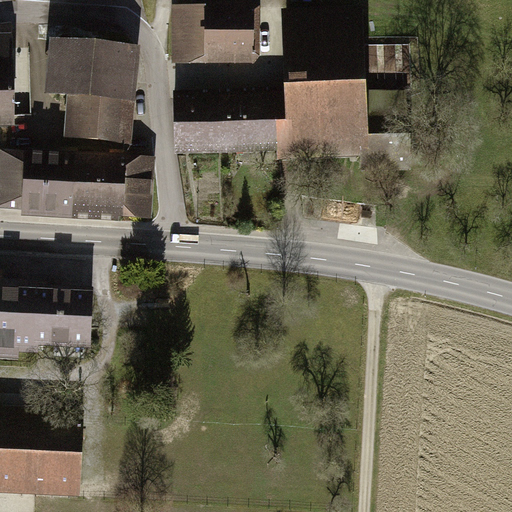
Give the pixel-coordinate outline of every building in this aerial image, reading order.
[(174,14),(174,68),(259,69),(260,7),(206,6),(206,15),(174,14)] [(368,15),(286,19),(290,92),(176,98),(179,162),(281,157),(281,165),(365,161),(366,177),(413,175),(411,126),(373,128),(368,15)] [(0,131),(18,130),(14,32),(0,32),(0,131)] [(66,143),(132,151),(143,55),(56,46),(50,103),(70,105),(66,143)] [(0,187),(0,207),(73,212),(77,156),(2,151),(0,187)] [(153,161),(77,156),(73,212),(149,217),(153,161)] [(44,277),(0,275),(0,364),(40,366),(40,356),(95,358),(98,294),(43,291),(44,277)] [(0,413),(0,500),(85,505),(90,419),(0,413)]
